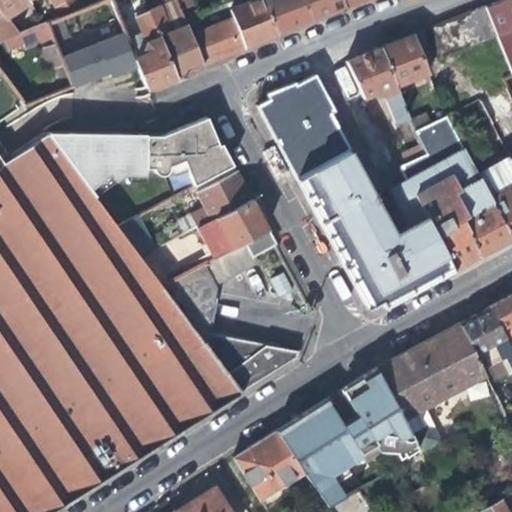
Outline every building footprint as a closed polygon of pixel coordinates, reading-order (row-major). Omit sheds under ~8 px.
[(27,4),(24,0),(0,0),(0,14),(1,17),(4,20),(27,4)] [(58,18),(69,14),(60,1),(59,0),(58,0),(50,6),(58,18)] [(81,9),(77,3),(75,0),(62,0),(60,1),(69,14),(81,9)] [(96,0),(83,0),(77,3),(81,9),(98,2),(96,0)] [(110,0),(115,10),(140,0),(110,0)] [(188,0),(175,0),(179,8),(179,9),(191,5),(188,0)] [(231,16),(200,29),(189,34),(201,64),(252,44),(278,34),(264,0),(248,0),(228,8),(231,16)] [(302,0),(264,0),(278,34),(295,27),(310,20),(302,0)] [(302,0),(310,20),(330,13),(345,7),(342,0),(302,0)] [(511,0),(495,0),(485,4),(507,67),(511,64),(511,0)] [(159,4),(144,10),(153,36),(169,30),(163,14),(159,4)] [(423,63),(496,35),(485,4),(460,14),(412,34),(423,63)] [(179,8),(163,14),(169,30),(185,24),(181,14),(179,9),(179,8)] [(135,14),(141,31),(144,39),(153,36),(144,10),(135,14)] [(185,24),(189,34),(200,29),(193,10),(181,14),(185,24)] [(4,20),(1,17),(0,17),(0,41),(15,36),(4,20)] [(43,24),(15,36),(21,50),(49,39),(43,24)] [(169,30),(153,36),(169,77),(186,70),(201,64),(189,34),(185,24),(169,30)] [(128,44),(134,57),(143,54),(141,49),(144,39),(141,31),(125,37),(128,44)] [(123,32),(57,59),(62,69),(62,70),(68,85),(69,87),(109,70),(110,74),(136,64),(134,57),(128,44),(125,37),(123,32)] [(427,72),(423,63),(412,34),(395,40),(378,47),(393,85),(427,72)] [(143,54),(134,57),(136,64),(145,86),(158,81),(169,77),(153,36),(144,39),(141,49),(143,54)] [(47,75),(62,69),(57,59),(52,47),(38,52),(47,75)] [(405,114),(393,85),(378,47),(362,54),(342,62),(361,98),(373,91),(381,94),(392,119),(405,114)] [(62,70),(62,69),(47,75),(55,93),(69,87),(68,85),(62,70)] [(301,78),(283,85),(318,163),(346,149),(313,73),(301,78)] [(255,106),(293,176),(318,163),(283,85),(274,89),(263,93),(266,98),(256,103),(255,106)] [(511,104),(504,87),(476,100),(489,122),(511,111),(511,104)] [(360,144),(293,176),(365,308),(374,311),(441,276),(452,270),(487,251),(510,239),(474,172),(481,169),(447,113),(415,129),(427,150),(398,162),(404,174),(385,184),(374,166),(386,161),(378,143),(363,152),(360,144)] [(164,132),(49,134),(116,226),(135,216),(230,164),(205,116),(164,132)] [(0,511),(49,511),(66,501),(295,356),(296,353),(205,333),(216,287),(215,285),(203,264),(161,287),(139,257),(116,226),(49,134),(7,163),(0,167),(0,511)] [(486,195),(511,181),(511,164),(507,155),(506,154),(481,169),(474,172),(486,195)] [(203,206),(189,214),(196,227),(210,219),(248,199),(241,185),(233,170),(195,191),(203,206)] [(511,181),(486,195),(510,239),(511,237),(511,181)] [(210,219),(228,250),(245,241),(265,230),(258,216),(248,199),(210,219)] [(194,228),(196,227),(189,214),(176,221),(183,233),(194,228)] [(135,216),(116,226),(139,257),(154,249),(135,216)] [(196,227),(194,228),(211,259),(228,250),(210,219),(196,227)] [(272,244),(265,230),(245,241),(252,255),(272,244)] [(256,262),(252,255),(245,241),(228,250),(211,259),(203,264),(215,285),(256,262)] [(510,349),(511,347),(511,292),(503,297),(487,306),(510,349)] [(511,352),(510,349),(487,306),(473,313),(457,322),(474,352),(483,363),(485,368),(503,360),(511,376),(511,375),(511,352)] [(486,370),(485,368),(483,363),(474,352),(457,322),(437,332),(394,355),(371,367),(398,417),(486,370)] [(412,440),(371,367),(348,381),(361,403),(345,411),(332,392),(272,429),(321,499),(348,484),(335,466),(368,448),(363,444),(376,437),(382,444),(405,445),(412,440)] [(412,440),(421,457),(442,446),(443,446),(433,424),(424,423),(407,432),(412,440)] [(256,500),(257,499),(286,481),(301,472),(272,429),(250,443),(228,457),(256,500)] [(445,455),(442,446),(421,457),(426,465),(445,455)] [(292,489),(286,481),(257,499),(262,508),(292,489)] [(224,511),(210,487),(192,499),(171,511),(224,511)] [(339,503),(343,511),(368,511),(369,511),(358,492),(339,503)] [(470,498),(476,511),(486,506),(485,504),(481,492),(470,498)] [(506,511),(497,498),(486,506),(489,511),(506,511)]
